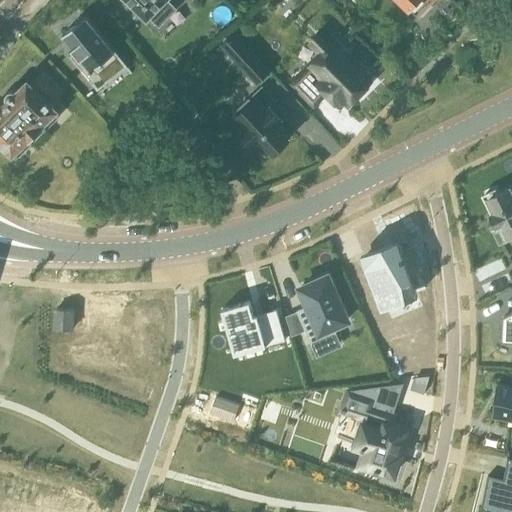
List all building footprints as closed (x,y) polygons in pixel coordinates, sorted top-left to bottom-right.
[(166,0),(128,0),(148,19),(150,17),(159,26),(176,9),(166,0)] [(409,7),(417,14),(430,0),(400,0),(409,8),(409,7)] [(87,15),(63,34),(77,52),(72,56),(72,55),(70,56),(93,84),(123,60),(87,15)] [(293,82),(312,104),(325,91),(336,102),(346,93),(352,100),(369,83),(357,70),(360,67),(348,54),(345,57),(333,44),(310,65),(311,66),(293,82)] [(268,72),(269,72),(252,53),(251,53),(240,64),(257,83),(268,72)] [(0,147),(5,152),(9,151),(16,158),(33,142),(29,139),(41,127),(45,130),(60,115),(46,100),(55,91),(40,76),(31,86),(28,83),(18,93),(17,92),(15,92),(14,91),(13,91),(11,92),(10,92),(9,93),(8,94),(7,96),(7,97),(7,98),(7,100),(8,101),(9,102),(5,106),(4,105),(3,105),(1,104),(0,104),(0,147)] [(234,112),(238,115),(234,119),(245,130),(241,134),(253,146),(256,142),(267,154),(270,150),(274,154),(289,140),(286,136),(289,133),(279,121),(282,118),(273,108),(278,103),(265,90),(253,101),(250,97),(234,112)] [(115,121),(96,136),(104,146),(123,131),(115,121)] [(177,132),(160,145),(180,172),(197,160),(177,132)] [(497,188),(486,194),(495,212),(491,214),(498,227),(492,230),(492,231),(495,230),(500,242),(511,236),(511,192),(510,188),(499,194),(497,188)] [(394,244),(359,259),(382,313),(418,297),(394,244)] [(298,311),(286,316),(293,336),(306,330),(312,344),(336,333),(333,327),(348,320),(341,304),(336,292),(328,276),(309,284),(305,286),(301,288),(302,291),(306,301),(309,306),(305,308),(301,309),(301,310),(298,311)] [(250,302),(222,310),(235,355),(286,340),(277,309),(274,310),(275,315),(256,321),(250,302)] [(72,330),(73,310),(57,309),(56,330),(72,330)] [(502,325),(501,343),(511,343),(511,312),(510,313),(507,315),(507,325),(502,325)] [(363,389),(354,415),(365,419),(357,444),(366,448),(361,464),(376,469),(375,469),(380,471),(380,470),(395,475),(401,454),(399,453),(406,430),(390,425),(393,415),(394,415),(404,383),(403,383),(362,388),(363,389)] [(511,386),(497,384),(492,418),(507,420),(506,429),(511,429),(511,386)] [(215,397),(211,410),(234,418),(238,405),(215,397)] [(488,475),(482,509),(500,511),(511,511),(511,458),(508,457),(504,478),(488,475)]
